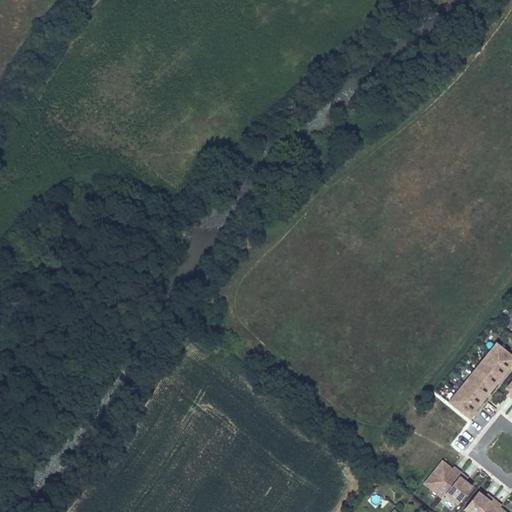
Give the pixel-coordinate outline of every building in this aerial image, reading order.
[(510,367),(511,364),(511,357),(496,345),(449,403),(468,418),(473,412),(480,404),(486,396),(493,388),(499,380),(510,367)] [(445,495),(461,475),(455,470),(453,472),(441,463),(424,485),(441,499),(445,495)] [(457,505),(471,488),(464,483),(467,480),(461,475),(445,495),(457,505)] [(465,511),(482,511),(492,500),(486,496),(484,499),(477,494),(464,510),(465,511)] [(502,511),(497,507),(498,505),(492,500),(482,511),(502,511)]
